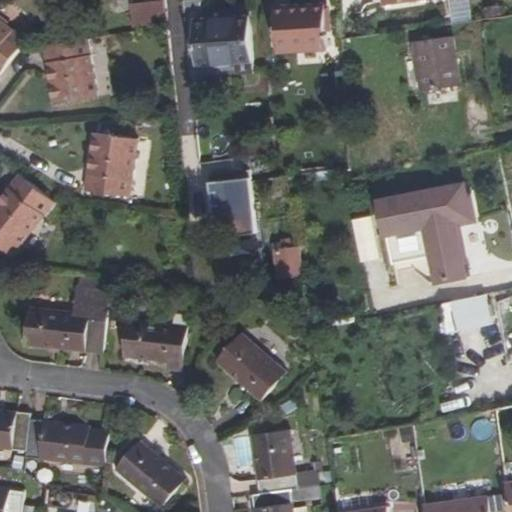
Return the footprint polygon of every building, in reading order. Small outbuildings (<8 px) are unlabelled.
[(164,0),(157,0),(130,4),(134,28),(168,22),(164,0)] [(455,24),(474,22),(470,2),(451,5),(455,24)] [(276,7),(278,52),(327,50),(325,4),(276,7)] [(199,65),(195,21),(195,13),(187,13),(192,79),(255,74),(254,61),(199,65)] [(250,16),(195,21),(199,65),(254,61),(250,16)] [(27,42),(0,20),(0,76),(0,77),(27,42)] [(414,42),(422,92),(461,86),(454,37),(414,42)] [(98,97),(87,40),(44,48),(55,105),(98,97)] [(95,133),(87,191),(130,197),(138,139),(95,133)] [(234,235),(258,232),(251,170),(211,174),(216,215),(219,215),(220,225),(233,224),(234,235)] [(56,201),(21,175),(0,201),(0,232),(18,247),(19,248),(56,201)] [(463,186),(379,203),(392,265),(432,258),(437,284),(465,278),(454,222),(470,219),(463,186)] [(362,266),(380,264),(376,216),(357,218),(362,266)] [(18,247),(0,232),(0,247),(10,255),(18,247)] [(278,279),(302,279),(302,246),(277,247),(278,279)] [(238,251),(225,252),(226,259),(205,261),(207,280),(241,277),(238,251)] [(205,261),(226,259),(225,252),(204,254),(205,261)] [(71,349),(71,350),(104,354),(112,282),(79,277),(75,314),(31,309),(27,344),(71,349)] [(491,296),(444,301),(447,332),(494,327),(491,296)] [(129,321),(125,355),(170,360),(168,371),(183,373),(189,326),(174,324),(174,326),(129,321)] [(242,335),(219,360),(252,390),(251,392),(262,402),(287,373),(276,363),(275,365),(242,335)] [(0,411),(0,446),(13,448),(13,450),(28,451),(31,419),(32,414),(17,412),(17,414),(0,411)] [(90,429),(90,428),(46,423),(46,421),(31,419),(28,451),(27,457),(42,459),(42,457),(86,462),(90,429)] [(86,462),(107,464),(111,431),(90,429),(86,462)] [(288,431),(254,436),(260,480),(259,480),(261,495),(291,491),(298,489),(296,475),(295,475),(288,431)] [(164,507),(186,481),(152,452),(153,451),(141,441),(117,470),(128,480),(130,479),(164,507)] [(298,489),(319,487),(318,473),(296,475),(298,489)] [(319,487),(298,489),(291,491),(292,500),(321,496),(319,487)] [(0,490),(0,511),(22,511),(25,492),(10,490),(10,492),(0,490)] [(257,511),(291,511),(291,506),(293,505),(292,500),(291,491),(261,495),(253,496),(255,511),(257,510),(257,511)] [(490,511),(488,497),(424,506),(424,511),(490,511)]
